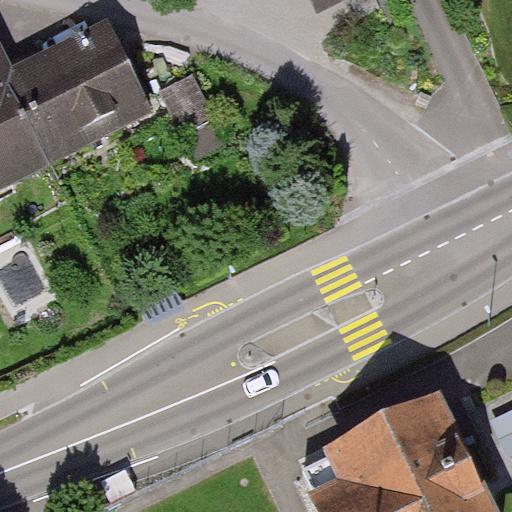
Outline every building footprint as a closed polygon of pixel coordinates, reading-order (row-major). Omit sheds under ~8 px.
[(310,0),(315,10),(334,0),(310,0)] [(15,33),(0,40),(0,205),(171,126),(125,29),(33,72),(15,33)] [(213,127),(189,82),(164,95),(188,140),(213,127)] [(486,511),(437,411),(332,462),(349,498),(320,511),(486,511)] [(511,418),(495,427),(511,460),(511,459),(511,418)]
